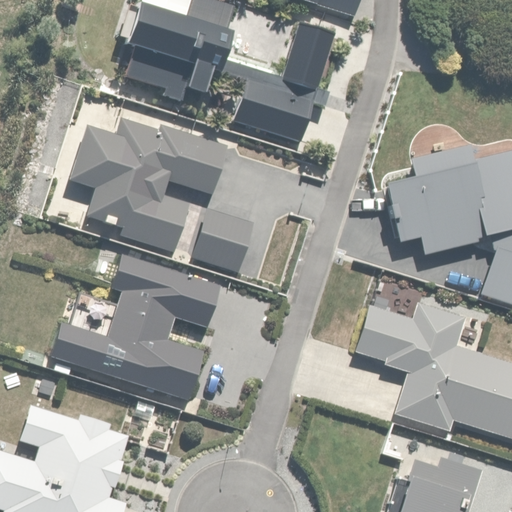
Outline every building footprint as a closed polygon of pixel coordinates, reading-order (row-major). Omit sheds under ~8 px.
[(217,73),(227,44),(239,12),(205,0),(139,0),(123,44),(135,48),(125,75),(166,91),(179,56),(194,62),(186,84),(205,91),(213,71),(217,73)] [(300,21),(284,65),(280,75),(264,69),(268,59),(227,44),(217,73),(241,82),(229,114),(295,139),(335,33),(300,21)] [(209,194),(223,157),(226,147),(161,126),(160,130),(121,118),(116,133),(88,124),(71,179),(94,187),(85,215),(122,226),(119,237),(176,255),(193,201),(168,193),(172,182),(209,194)] [(494,252),(481,286),(479,292),(511,304),(511,149),(476,157),(473,145),(413,157),(416,174),(388,180),(402,242),(419,238),(422,252),(491,236),(494,252)] [(255,225),(209,206),(190,255),(235,273),(255,225)] [(371,304),(356,352),(382,360),(381,365),(406,373),(394,412),(445,428),(448,418),(511,437),(511,364),(455,347),(464,317),(418,303),(413,317),(371,304)] [(0,508),(3,509),(2,511),(124,511),(128,501),(110,496),(115,481),(116,481),(132,433),(110,426),(112,420),(82,411),(79,420),(32,405),(17,453),(0,447),(0,508)] [(437,465),(415,458),(397,511),(463,511),(465,508),(470,510),(482,469),(440,456),(437,465)]
